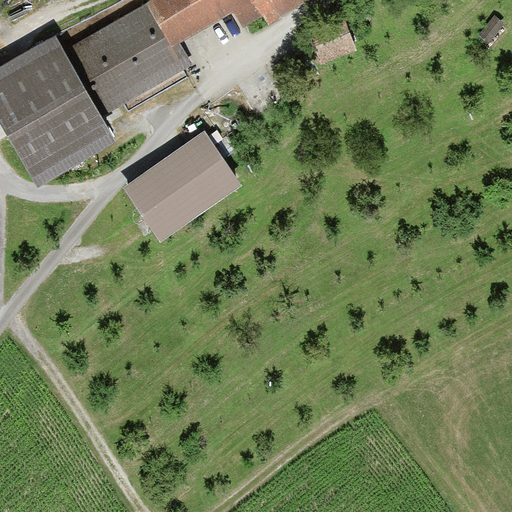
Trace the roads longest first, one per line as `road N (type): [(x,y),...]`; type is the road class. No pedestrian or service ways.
road 1 (track): [(2,312),(200,95),(330,0)]
road 2 (track): [(2,312),(138,511)]
road 3 (track): [(218,511),(333,420),(412,384)]
